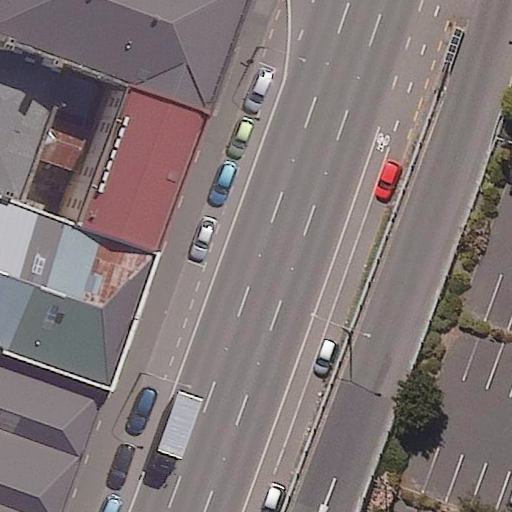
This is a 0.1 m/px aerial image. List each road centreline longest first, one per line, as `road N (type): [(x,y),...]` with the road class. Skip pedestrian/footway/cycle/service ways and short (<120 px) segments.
road 1 (trunk): [(369,0),(185,511)]
road 2 (trunk): [(507,16),(325,511)]
